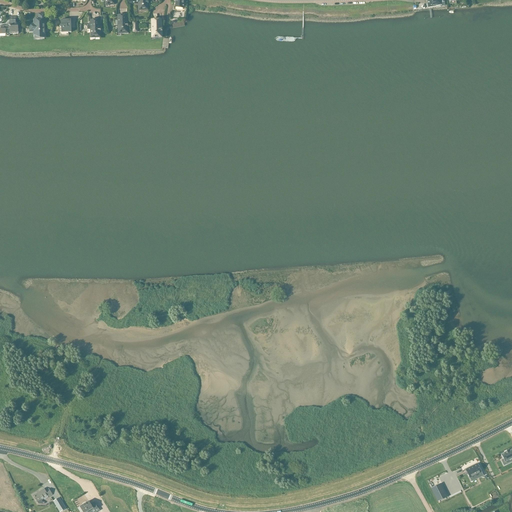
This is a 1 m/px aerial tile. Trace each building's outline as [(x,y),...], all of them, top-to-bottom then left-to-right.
[(143,10),(147,10),(147,0),(128,0),(129,4),(135,4),(135,2),(139,2),(139,9),(143,9),(143,10)] [(427,4),(428,8),(440,6),(440,7),(445,6),(443,0),(426,0),(427,2),(427,3),(427,4)] [(35,38),(45,37),(46,37),(46,24),(47,23),(46,15),(46,13),(45,13),(38,13),(38,20),(38,21),(35,21),(35,25),(30,25),(31,30),(35,30),(35,38)] [(123,34),(127,34),(127,16),(118,16),(118,21),(115,21),(115,26),(118,26),(119,33),(123,33),(123,34)] [(1,29),(0,28),(0,34),(6,34),(6,35),(6,36),(7,36),(8,36),(9,36),(10,36),(10,35),(10,34),(18,34),(18,23),(16,23),(16,17),(10,17),(10,22),(6,26),(0,26),(1,29)] [(61,28),(61,33),(71,33),(71,20),(61,20),(61,25),(60,25),(60,26),(60,27),(61,27),(61,28)] [(96,38),(100,38),(100,20),(90,21),(90,25),(88,25),(88,30),(91,30),(91,37),(96,37),(96,38)] [(157,38),(161,37),(161,20),(152,20),(152,25),(149,25),(149,29),(152,29),(153,37),(157,36),(157,38)] [(505,453),(501,454),(503,458),(505,462),(511,458),(511,449),(508,451),(508,450),(504,452),(505,453)] [(478,464),(466,470),(469,476),(481,471),(478,464)] [(440,484),(431,488),(437,501),(447,497),(440,484)] [(44,489),(33,495),(37,502),(39,504),(42,504),(43,502),(41,500),(48,495),(49,497),(52,495),(52,494),(50,492),(49,489),(45,491),(44,489)] [(61,500),(56,503),(61,511),(66,508),(61,500)] [(89,501),(80,506),(83,511),(96,511),(100,510),(94,502),(91,504),(89,501)]
